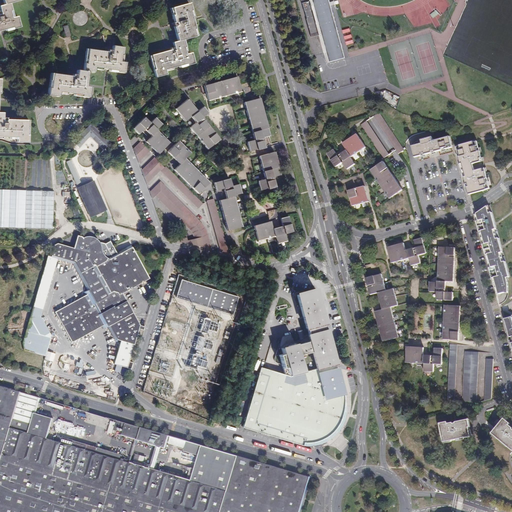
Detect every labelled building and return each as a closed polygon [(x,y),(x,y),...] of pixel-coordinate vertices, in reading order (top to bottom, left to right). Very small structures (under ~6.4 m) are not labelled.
[(4,0),(5,5),(0,6),(2,12),(0,12),(0,11),(0,33),(0,31),(3,31),(7,30),(7,31),(22,27),(19,16),(15,17),(11,3),(22,0),(4,0)] [(330,0),(313,0),(331,63),(347,58),(330,0)] [(189,53),(185,39),(198,35),(194,23),(193,17),(194,16),(190,2),(171,8),(175,22),(174,23),(174,24),(175,25),(176,26),(174,26),(178,40),(174,42),(175,48),(174,47),(173,48),(172,49),(151,55),(157,77),(168,74),(167,71),(173,69),(173,67),(177,66),(180,65),(181,67),(195,63),(192,52),(189,53)] [(99,50),(87,48),(85,71),(78,70),(77,76),(76,75),(75,75),(74,76),(52,73),(49,95),(60,97),(60,94),(68,94),(68,93),(75,94),(75,95),(90,97),(91,86),(87,86),(89,71),(95,72),(96,69),(103,70),(104,68),(111,69),(110,71),(125,73),(127,62),(123,61),(125,47),(114,45),(113,51),(112,50),(110,50),(109,51),(99,50)] [(238,75),(205,85),(210,100),(243,90),(238,75)] [(2,79),(0,79),(0,138),(4,139),(4,137),(11,137),(11,139),(19,139),(19,142),(30,143),(30,120),(8,120),(8,119),(6,118),(5,119),(5,113),(0,112),(0,94),(2,94),(2,79)] [(264,136),(271,134),(261,97),(245,101),(256,139),(249,141),(251,150),(258,148),(259,149),(267,147),(264,136)] [(205,106),(199,111),(189,98),(177,108),(186,121),(192,116),(197,122),(192,127),(209,148),(221,138),(204,117),(210,112),(205,106)] [(406,148),(381,111),(375,115),(400,152),(406,148)] [(151,122),(146,117),(135,128),(141,134),(146,128),(153,136),(148,141),(160,153),(172,142),(158,129),(164,124),(157,117),(151,122)] [(391,153),(368,119),(363,123),(385,156),(391,153)] [(94,128),(91,125),(76,142),(80,146),(91,134),(106,148),(111,143),(97,130),(98,129),(95,127),(94,128)] [(336,148),(329,152),(338,165),(345,161),(349,167),(357,162),(353,156),(368,145),(359,132),(344,142),(348,147),(340,153),(336,148)] [(422,142),(414,144),(417,155),(424,153),(427,152),(434,150),(437,149),(444,148),(448,147),(454,145),(451,134),(435,139),(434,135),(420,138),(422,142)] [(479,139),(459,145),(461,151),(462,154),(463,161),(465,165),(466,164),(475,162),(476,161),(484,159),(483,155),(481,149),(480,146),(479,139)] [(200,193),(211,181),(187,157),(193,152),(180,140),(169,151),(181,163),(176,169),(200,193)] [(142,141),(135,148),(141,161),(151,151),(142,141)] [(276,150),(260,155),(267,178),(259,180),(262,189),(269,187),(270,188),(278,186),(275,176),(282,174),(276,150)] [(157,156),(144,169),(149,183),(165,166),(161,162),(162,161),(157,156)] [(386,160),(373,168),(392,197),(405,188),(386,160)] [(70,161),(67,162),(77,185),(80,183),(70,161)] [(475,162),(466,164),(468,171),(477,168),(476,165),(475,162)] [(200,208),(205,203),(167,165),(162,170),(200,208)] [(468,171),(466,171),(467,175),(469,181),(470,185),(472,191),(491,186),(490,179),(489,176),(487,169),(486,166),(479,168),(478,168),(477,168),(468,171)] [(228,231),(243,226),(234,195),(242,193),(239,184),(232,186),(230,179),(214,183),(216,191),(224,189),(227,199),(219,201),(228,231)] [(162,181),(152,191),(155,198),(158,195),(183,221),(186,224),(191,219),(193,221),(198,216),(167,186),(162,181)] [(97,183),(81,190),(94,221),(110,214),(97,183)] [(367,184),(350,189),(355,204),(371,199),(367,184)] [(55,192),(0,189),(0,227),(54,229),(55,192)] [(213,199),(207,201),(221,252),(229,254),(213,199)] [(492,275),(497,291),(498,291),(498,284),(498,277),(505,275),(506,274),(507,274),(506,269),(505,269),(504,266),(505,266),(503,259),(502,259),(500,260),(498,250),(500,250),(501,250),(499,245),(498,246),(498,243),(499,243),(497,235),(496,236),(494,236),(491,227),(493,227),(494,227),(493,223),(492,223),(491,220),(492,220),(490,210),(489,210),(487,210),(485,204),(475,211),(475,212),(477,218),(475,219),(477,226),(478,225),(479,228),(477,228),(478,230),(480,230),(483,241),(481,242),(483,249),(485,249),(486,251),(484,252),(484,254),(487,253),(490,264),(488,265),(490,272),(492,272),(493,275),(492,275)] [(272,220),(255,225),(260,240),(277,235),(279,242),(289,240),(287,232),(294,230),(290,215),(282,217),(284,225),(274,227),(272,220)] [(202,221),(198,216),(193,221),(191,219),(186,224),(187,225),(189,224),(202,221)] [(197,238),(199,245),(214,249),(212,240),(211,240),(210,238),(211,238),(209,232),(208,229),(207,229),(206,226),(205,226),(204,223),(203,224),(202,221),(189,224),(190,227),(191,227),(192,230),(193,230),(194,233),(195,232),(196,236),(197,238)] [(54,246),(50,256),(57,258),(75,263),(90,290),(88,291),(90,294),(56,313),(73,343),(107,324),(108,327),(110,326),(118,340),(121,341),(115,364),(132,369),(134,363),(131,362),(140,329),(145,330),(145,326),(141,325),(123,293),(150,278),(133,247),(119,255),(115,250),(110,241),(106,244),(102,243),(101,244),(100,243),(99,241),(96,238),(93,237),(90,237),(88,237),(86,238),(84,239),(83,238),(82,237),(78,236),(74,248),(58,244),(54,246)] [(409,264),(419,261),(416,253),(424,251),(420,236),(412,238),(414,246),(412,246),(404,248),(402,241),(392,244),(385,246),(390,261),(407,256),(409,264)] [(453,246),(437,245),(436,280),(428,280),(428,289),(436,290),(444,290),(444,288),(444,279),(452,280),(452,270),(453,253),(453,246)] [(50,256),(47,256),(22,343),(23,350),(45,356),(51,337),(41,318),(57,258),(50,256)] [(380,272),(364,276),(366,285),(369,293),(376,291),(379,299),(381,308),(374,310),(376,318),(380,332),(382,340),(398,335),(389,305),(397,303),(392,287),(384,289),(380,272)] [(233,315),(239,297),(182,280),(176,297),(233,315)] [(308,334),(308,335),(309,338),(279,346),(281,352),(277,353),(282,372),(288,373),(334,361),(325,329),(324,329),(322,322),(313,289),(306,291),(307,292),(303,293),(302,292),(296,294),(305,326),(306,325),(308,334)] [(444,290),(436,290),(435,298),(451,298),(451,290),(444,290)] [(459,304),(443,303),(442,337),(458,338),(458,329),(459,311),(459,304)] [(511,313),(511,312),(501,315),(511,352),(511,346),(510,340),(511,339),(510,333),(508,334),(503,316),(510,314),(511,319),(511,313)] [(511,319),(510,314),(503,316),(508,334),(510,333),(511,339),(510,340),(511,346),(511,319)] [(186,366),(209,371),(219,323),(209,321),(209,322),(206,322),(205,327),(208,328),(206,338),(205,338),(203,350),(196,349),(195,353),(190,352),(186,366)] [(456,342),(449,342),(447,398),(454,398),(456,342)] [(413,345),(405,345),(405,361),(423,361),(423,369),(432,370),(433,362),(433,353),(430,353),(422,353),(423,345),(413,345)] [(433,346),(433,353),(433,362),(441,362),(441,346),(433,346)] [(477,350),(463,349),(462,399),(475,399),(477,350)] [(492,356),(485,356),(484,398),(491,396),(492,356)] [(336,368),(334,361),(288,373),(282,372),(260,368),(242,428),(305,445),(315,442),(316,442),(325,438),(336,428),(343,412),(345,392),(336,368)] [(0,511),(299,511),(310,477),(116,421),(114,429),(122,432),(121,436),(166,449),(168,444),(185,449),(185,452),(200,456),(193,481),(124,461),(125,457),(64,439),(63,443),(47,438),(52,419),(36,414),(40,398),(20,393),(0,386),(0,511)] [(504,416),(491,431),(511,447),(511,426),(511,425),(511,424),(508,422),(510,421),(504,416)] [(447,419),(439,421),(443,440),(470,434),(468,425),(470,424),(468,417),(455,420),(455,421),(453,421),(452,420),(447,421),(447,419)]
